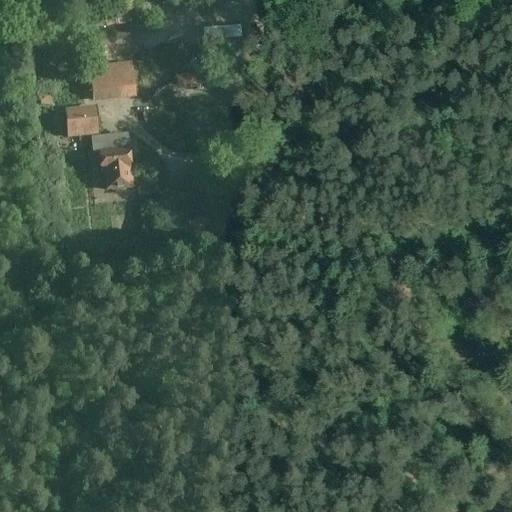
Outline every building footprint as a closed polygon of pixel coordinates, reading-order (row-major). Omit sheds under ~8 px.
[(91,66),(93,102),(136,100),(132,63),(91,66)] [(223,83),(221,71),(175,76),(176,88),(223,83)] [(96,107),(65,110),(68,136),(98,133),(96,107)] [(102,175),(106,174),(107,191),(132,188),(127,137),(93,140),(94,155),(100,155),(102,175)] [(188,221),(190,251),(206,250),(204,220),(188,221)]
